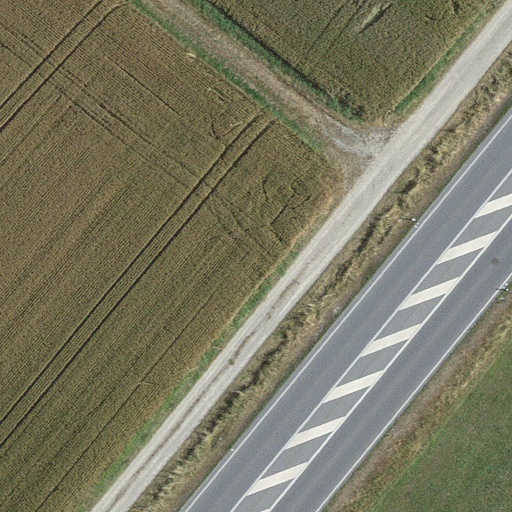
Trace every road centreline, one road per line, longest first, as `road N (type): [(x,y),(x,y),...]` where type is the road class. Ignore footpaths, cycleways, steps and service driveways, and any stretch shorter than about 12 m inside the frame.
road 1 (track): [(107,511),(511,17)]
road 2 (primary): [(511,200),(254,511)]
